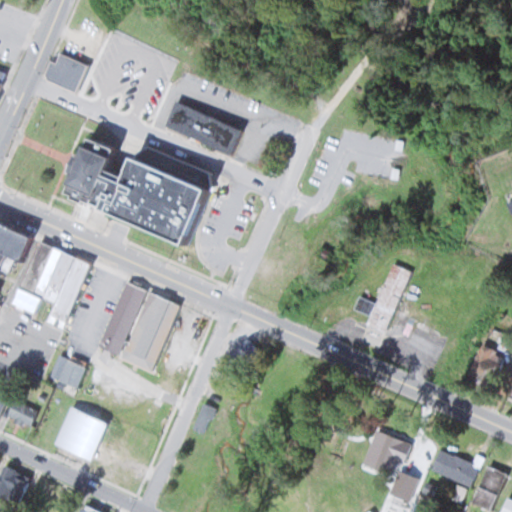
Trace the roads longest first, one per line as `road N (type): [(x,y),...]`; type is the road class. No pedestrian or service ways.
road 1 (residential): [(152,511),(307,126),(367,53),(432,0)]
road 2 (primary): [(511,428),(0,197)]
road 3 (residential): [(28,74),(283,191)]
road 4 (residential): [(153,511),(0,442)]
road 5 (primary): [(0,132),(60,0)]
